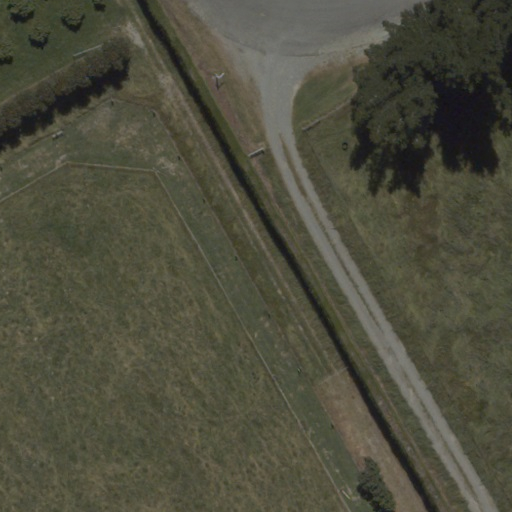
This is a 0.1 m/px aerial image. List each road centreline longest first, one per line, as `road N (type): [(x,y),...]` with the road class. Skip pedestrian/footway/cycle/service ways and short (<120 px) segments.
road 1 (track): [(279,19),(278,117),(467,511)]
road 2 (residential): [(238,0),(279,19),(374,0)]
